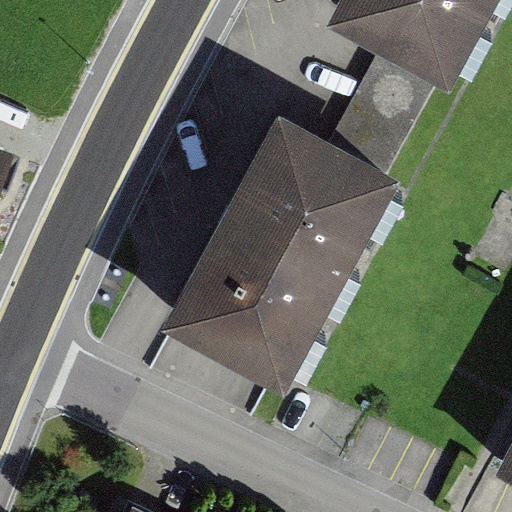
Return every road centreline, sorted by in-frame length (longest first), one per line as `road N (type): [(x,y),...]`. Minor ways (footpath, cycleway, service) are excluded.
road 1 (tertiary): [(189,0),(75,213),(14,354)]
road 2 (residential): [(14,354),(349,511)]
